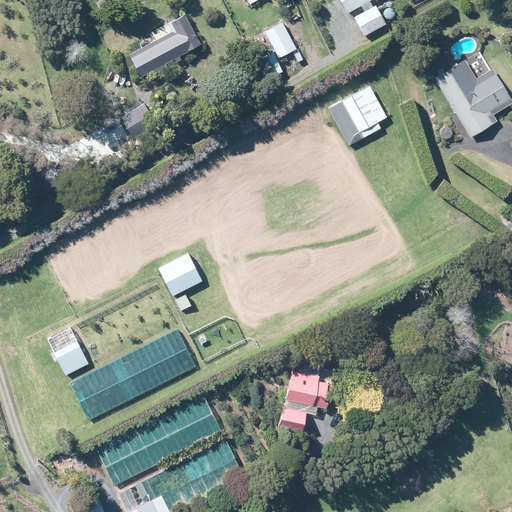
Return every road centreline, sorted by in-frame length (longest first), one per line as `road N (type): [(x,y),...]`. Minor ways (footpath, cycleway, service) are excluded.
road 1 (unknown): [(0,236),(349,44)]
road 2 (unclassified): [(0,380),(26,468),(61,511)]
